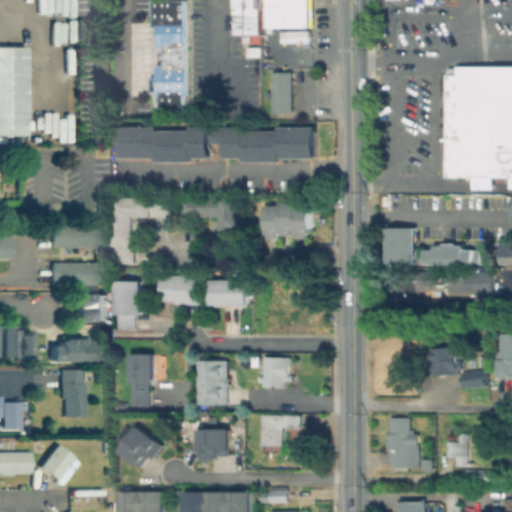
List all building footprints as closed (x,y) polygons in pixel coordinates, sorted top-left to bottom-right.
[(188,50),(187,113),(160,113),(160,87),(157,87),(157,68),(163,68),(164,48),(156,48),(156,0),(188,1),(188,50)] [(260,0),(260,35),(234,35),(233,0),(260,0)] [(312,2),(312,29),(269,28),(268,0),(316,0),(317,2),(312,2)] [(100,37),(100,40),(75,39),(75,17),(100,17),(100,37)] [(309,41),(308,30),(280,30),(280,42),(309,41)] [(22,46),(0,46),(0,134),(22,134),(22,46)] [(511,66),(511,177),(449,177),(449,75),(460,75),(460,66),(511,66)] [(293,73),(293,118),(274,118),(274,73),(293,73)] [(160,131),(194,130),(194,126),(246,126),(246,131),(281,131),(281,126),(316,126),(317,157),(282,157),(282,162),(246,163),(246,159),(229,159),(229,145),(213,145),(213,158),(194,158),(194,162),(158,162),(158,158),(124,158),(124,126),(159,126),(160,131)] [(172,199),(172,218),(147,218),(147,220),(139,220),(138,264),(119,263),(119,198),(172,199)] [(244,200),(243,246),(225,246),(225,218),(185,218),(185,199),(244,200)] [(313,206),(313,237),(298,237),(298,235),(278,235),(278,239),(270,239),(270,206),(313,206)] [(47,223),(70,223),(70,246),(47,246),(47,223)] [(70,223),(93,223),(93,246),(70,246),(70,223)] [(418,227),(418,264),(389,264),(389,227),(418,227)] [(0,235),(8,235),(8,258),(0,258),(0,235)] [(498,263),(511,263),(511,238),(498,238),(498,263)] [(466,249),(482,249),(482,264),(427,265),(427,250),(436,250),(436,245),(466,245),(466,249)] [(47,261),(70,261),(70,284),(47,284),(47,261)] [(70,261),(93,261),(93,284),(70,284),(70,261)] [(205,276),(205,303),(163,302),(164,276),(205,276)] [(250,280),(250,305),(216,305),(216,280),(250,280)] [(294,301),(294,306),(279,306),(279,321),(264,321),(264,309),(268,309),(268,281),(295,281),(294,301)] [(144,284),(144,316),(137,316),(137,329),(120,328),(120,284),(144,284)] [(105,296),(105,321),(78,321),(78,295),(105,296)] [(30,337),(30,357),(2,357),(2,328),(16,328),(16,336),(30,337)] [(511,334),(511,377),(499,377),(499,361),(504,361),(504,334),(511,334)] [(95,347),(95,360),(49,360),(49,348),(55,348),(58,344),(58,341),(88,342),(88,347),(95,347)] [(456,345),(457,360),(462,359),(463,368),(458,369),(458,373),(434,376),(433,366),(431,366),(430,347),(456,345)] [(156,354),(156,368),(153,368),(153,372),(156,372),(156,379),(153,379),(152,406),(134,406),(134,354),(156,354)] [(293,368),(293,381),(288,381),(288,388),(266,387),(266,383),(261,383),(261,374),(266,374),(266,356),(278,356),(278,363),(287,363),(286,368),(293,368)] [(228,389),(228,403),(202,403),(203,362),(228,362),(228,389)] [(461,369),(462,386),(486,386),(485,369),(461,369)] [(83,415),(62,415),(62,372),(83,372),(83,415)] [(21,405),(21,428),(2,428),(2,419),(0,419),(0,399),(16,399),(16,405),(21,405)] [(302,414),(302,428),(285,427),(285,445),(263,445),(264,413),(302,414)] [(420,439),(420,466),(391,466),(391,419),(417,419),(417,439),(420,439)] [(161,448),(147,468),(125,452),(142,429),(156,439),(153,442),(161,448)] [(231,447),(231,449),(225,449),(225,459),(203,458),(204,429),(226,429),(226,431),(231,431),(231,447)] [(471,433),(471,459),(476,459),(476,469),(493,470),(493,482),(468,482),(469,465),(458,465),(458,468),(450,468),(450,439),(459,439),(460,433),(471,433)] [(115,440),(115,453),(100,453),(100,440),(115,440)] [(77,463),(61,484),(39,468),(55,446),(77,463)] [(0,449),(29,449),(29,471),(11,471),(11,474),(0,474),(0,449)] [(434,461),(434,470),(424,470),(424,461),(434,461)] [(289,489),(289,502),(273,502),(272,489),(289,489)] [(252,491),(252,511),(190,511),(190,497),(220,497),(220,491),(252,491)] [(166,495),(166,511),(123,511),(123,495),(166,495)] [(511,511),(511,497),(501,497),(501,511),(511,511)] [(401,511),(402,502),(426,503),(426,511),(401,511)]
